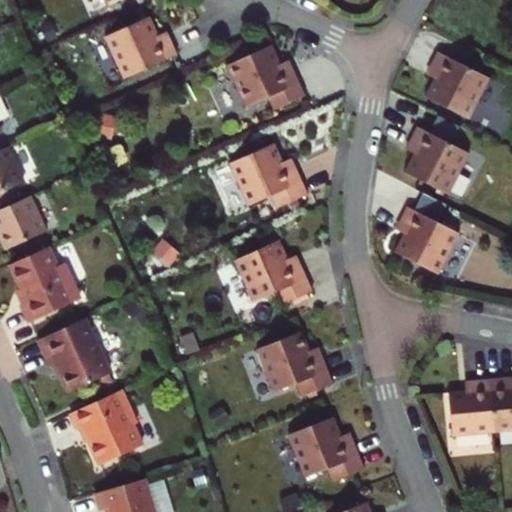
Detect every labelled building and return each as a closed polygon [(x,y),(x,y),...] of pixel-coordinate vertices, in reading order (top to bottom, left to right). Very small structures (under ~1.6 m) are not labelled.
[(149,16),(104,36),(124,78),(177,54),(169,38),(161,42),(158,35),(149,16)] [(166,31),(158,35),(161,42),(169,38),(166,31)] [(271,44),(226,65),(246,106),(268,96),(274,109),(305,95),(292,67),(284,71),(280,63),(271,44)] [(490,76),(438,51),(430,66),(439,70),(435,77),(426,96),(470,118),(490,76)] [(289,59),(280,63),(284,71),(292,67),(289,59)] [(439,70),(430,66),(427,73),(435,77),(439,70)] [(470,153),(418,127),(410,142),(418,146),(415,153),(405,172),(449,194),(470,153)] [(418,146),(410,142),(407,148),(415,153),(418,146)] [(274,143),(229,163),(248,205),(270,195),(276,208),(307,194),(294,166),(286,169),(283,162),(274,143)] [(10,152),(0,157),(0,199),(26,188),(10,152)] [(291,159),(283,162),(286,169),(294,166),(291,159)] [(47,233),(31,199),(0,212),(0,236),(0,237),(7,251),(47,233)] [(460,234),(408,206),(400,221),(409,226),(405,233),(395,252),(439,274),(460,234)] [(409,226),(400,221),(397,229),(405,233),(409,226)] [(279,239),(234,260),(253,302),(276,292),(282,305),(312,291),(300,262),(291,267),(288,259),(279,239)] [(11,263),(21,286),(28,301),(22,303),(31,321),(81,298),(64,261),(59,264),(50,245),(11,263)] [(296,255),(288,259),(291,267),(300,262),(296,255)] [(28,301),(21,286),(16,289),(22,303),(28,301)] [(86,317),(38,339),(51,365),(54,364),(57,362),(62,375),(70,391),(111,372),(86,317)] [(302,331),(256,349),(273,392),(296,383),(301,396),(333,384),(321,355),(313,358),(310,351),(302,331)] [(318,348),(310,351),(313,358),(321,355),(318,348)] [(57,362),(54,364),(60,376),(62,375),(57,362)] [(504,377),(488,378),(493,432),(511,430),(511,385),(504,386),(504,377)] [(466,390),(448,391),(453,436),(493,432),(488,378),(473,380),(474,389),(466,390)] [(473,380),(465,381),(466,390),(474,389),(473,380)] [(123,389),(70,413),(78,429),(81,428),(83,426),(89,440),(101,464),(144,445),(135,424),(139,422),(123,389)] [(334,417),(288,435),(304,477),(327,469),(332,482),(364,469),(353,441),(344,444),(341,437),(334,417)] [(83,426),(81,428),(87,441),(89,440),(83,426)] [(350,433),(341,437),(344,444),(353,441),(350,433)] [(153,511),(143,478),(93,493),(98,511),(105,508),(106,511),(153,511)] [(370,511),(367,501),(339,511),(370,511)]
